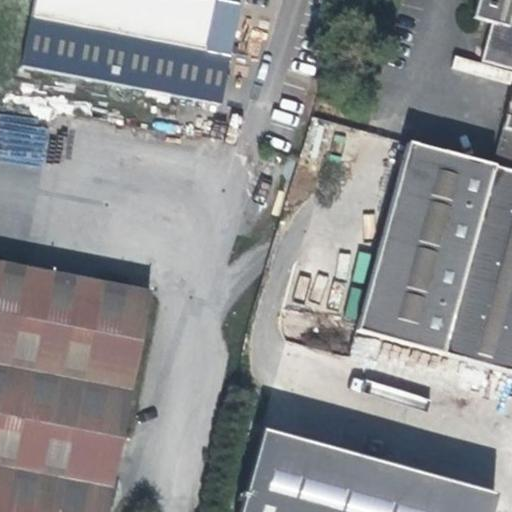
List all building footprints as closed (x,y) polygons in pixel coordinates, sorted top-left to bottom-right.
[(33,0),(20,67),(218,104),(227,55),(204,51),(213,1),(237,6),(238,0),(33,0)] [(417,99),(354,327),(511,372),(511,0),(475,0),(472,15),(487,20),(476,58),(511,70),(511,82),(501,124),(417,99)] [(204,51),(227,55),(237,6),(213,1),(204,51)] [(104,511),(147,293),(0,263),(0,511),(104,511)] [(492,511),(498,492),(263,427),(239,511),(492,511)]
